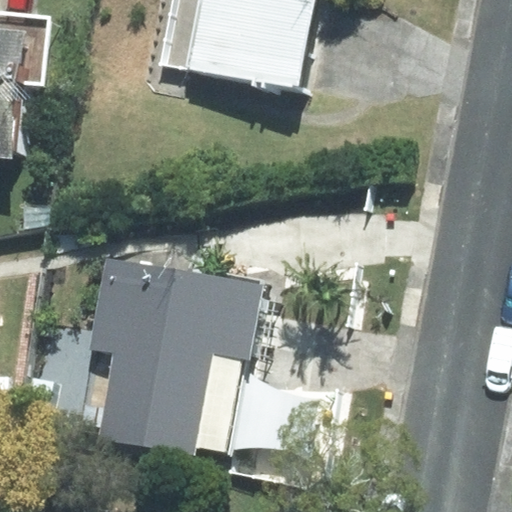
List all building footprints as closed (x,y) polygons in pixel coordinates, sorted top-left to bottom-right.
[(349,0),(221,0),(209,71),(334,93),(349,0)] [(74,26),(0,20),(0,157),(65,161),(74,26)] [(292,268),(115,248),(105,339),(54,333),(42,438),(258,462),(271,351),(283,352),(292,268)] [(28,278),(0,276),(0,409),(22,411),(28,278)] [(87,511),(0,499),(0,511),(87,511)]
